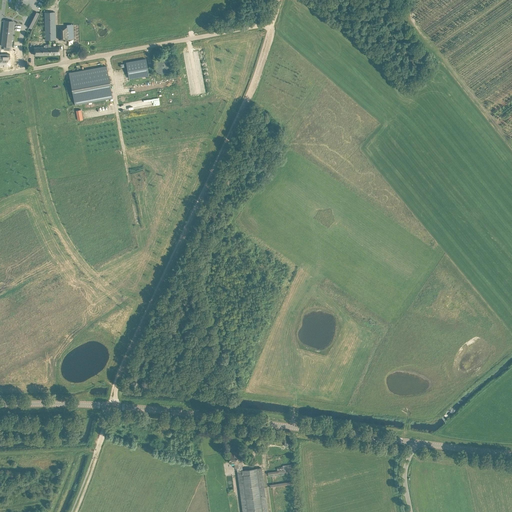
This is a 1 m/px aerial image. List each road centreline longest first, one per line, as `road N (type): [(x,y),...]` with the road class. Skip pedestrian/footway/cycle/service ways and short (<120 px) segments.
road 1 (track): [(271,23),(257,76),(119,377),(75,511)]
road 2 (tertiary): [(414,443),(113,406)]
road 3 (unclassified): [(271,23),(0,73)]
